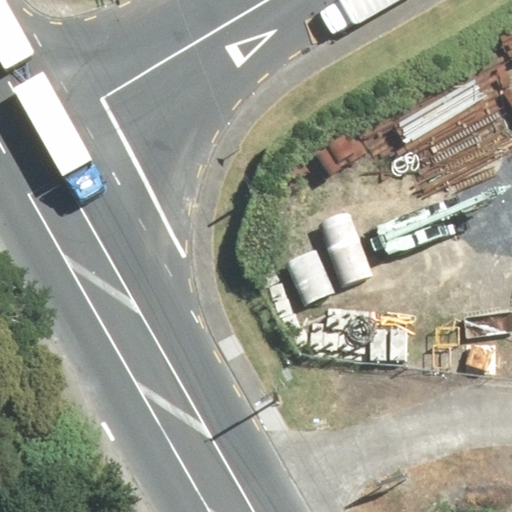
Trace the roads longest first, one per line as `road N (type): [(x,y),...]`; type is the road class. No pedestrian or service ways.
road 1 (secondary): [(27,139),(237,511)]
road 2 (tertiary): [(272,0),(27,139)]
